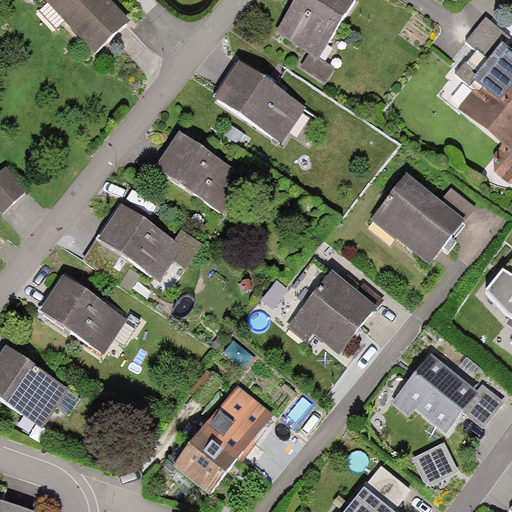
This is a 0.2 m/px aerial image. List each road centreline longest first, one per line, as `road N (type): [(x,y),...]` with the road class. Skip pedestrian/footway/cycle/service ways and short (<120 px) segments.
road 1 (residential): [(237,0),(0,295)]
road 2 (residential): [(267,511),(492,227)]
